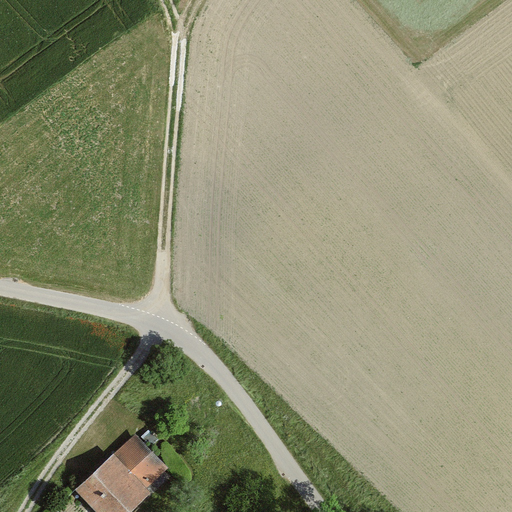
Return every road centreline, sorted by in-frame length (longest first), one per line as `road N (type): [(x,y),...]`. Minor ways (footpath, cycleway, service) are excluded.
road 1 (unclassified): [(325,511),(229,384),(186,343),(131,317),(0,288)]
road 2 (track): [(157,327),(178,45),(197,0)]
